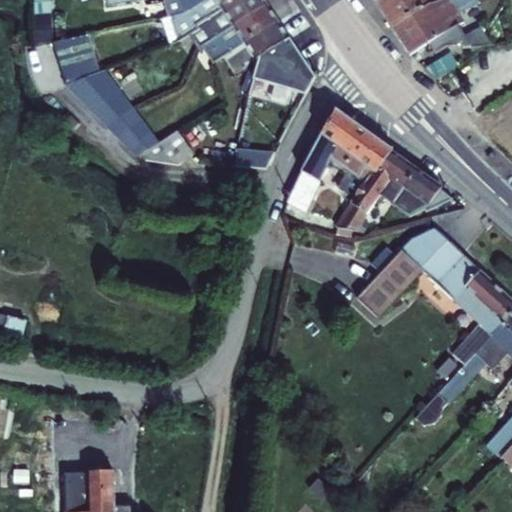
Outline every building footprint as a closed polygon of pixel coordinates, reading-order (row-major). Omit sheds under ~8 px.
[(145,0),(102,0),(105,12),(146,2),(145,0)] [(227,0),(184,0),(185,7),(174,9),(177,23),(182,22),(198,19),(227,0)] [(204,34),(261,0),(227,0),(198,19),(182,22),(202,50),(203,52),(214,48),(204,34)] [(276,16),(266,0),(261,0),(204,34),(214,48),(218,54),(276,16)] [(443,0),(400,0),(416,26),(443,5),(445,5),(443,0)] [(455,0),(445,5),(443,5),(459,25),(466,19),(467,30),(452,44),(491,38),(463,0),(455,0)] [(416,26),(433,49),(444,40),(448,45),(452,44),(467,30),(466,19),(459,25),(443,5),(416,26)] [(229,71),(287,34),(276,16),(218,54),(229,71)] [(56,39),(69,84),(109,68),(97,28),(56,39)] [(299,52),(287,34),(229,71),(241,91),(274,69),(299,52)] [(294,98),(310,70),(299,52),(274,69),(294,98)] [(104,119),(137,106),(109,68),(69,84),(104,119)] [(297,138),(323,91),(310,70),(294,98),(278,127),(297,138)] [(104,119),(143,158),(147,155),(164,143),(137,106),(104,119)] [(385,149),(344,122),(311,179),(291,223),(312,232),(352,160),(387,183),(389,180),(402,161),(385,149)] [(182,130),(164,143),(147,155),(151,161),(185,162),(195,149),(182,130)] [(402,189),(391,206),(403,214),(407,208),(414,198),(427,178),(402,161),(389,180),(402,189)] [(453,197),(427,178),(414,198),(407,208),(429,222),(434,217),(438,221),(464,208),(452,199),(453,197)] [(367,243),(386,213),(391,206),(402,189),(389,180),(387,183),(353,233),(367,243)] [(462,364),(511,309),(511,289),(437,220),(412,231),(354,295),(378,318),(413,281),(467,332),(450,353),(462,364)] [(238,246),(243,225),(233,223),(228,244),(238,246)] [(511,309),(462,364),(439,389),(451,400),(486,362),(491,366),(498,360),(498,357),(499,355),(502,354),(508,355),(511,357),(511,309)] [(0,336),(21,341),(26,318),(0,311),(0,336)] [(511,372),(505,380),(511,386),(511,412),(483,444),(498,457),(499,456),(511,441),(511,372)] [(511,441),(499,456),(511,468),(511,441)] [(123,511),(123,477),(99,476),(97,502),(82,502),(82,511),(123,511)]
